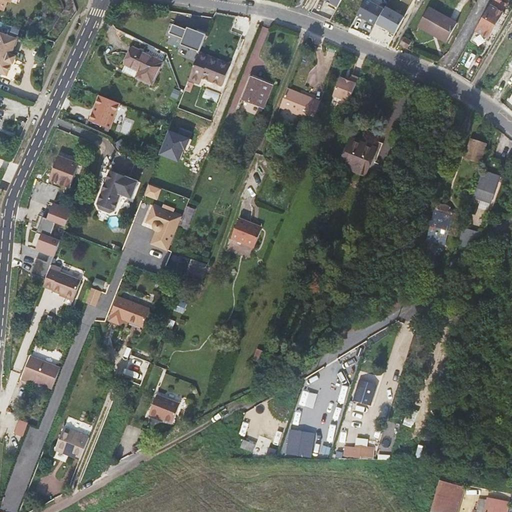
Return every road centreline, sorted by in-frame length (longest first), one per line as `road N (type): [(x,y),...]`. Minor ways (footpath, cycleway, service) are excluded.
road 1 (track): [(167,443),(397,310),(511,224)]
road 2 (residential): [(195,0),(291,17),(339,35),(438,77),(511,127)]
road 3 (residential): [(0,318),(15,192),(103,0)]
road 4 (unclassified): [(47,511),(167,443)]
